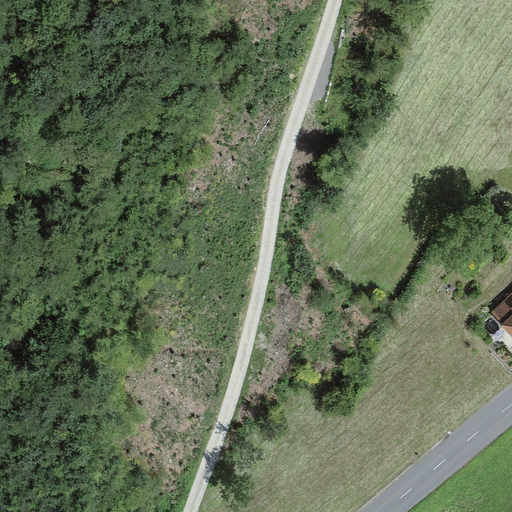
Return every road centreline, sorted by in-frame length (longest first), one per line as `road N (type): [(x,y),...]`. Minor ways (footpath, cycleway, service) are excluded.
road 1 (track): [(181,511),(221,439),(320,141),(354,0)]
road 2 (secondary): [(378,511),(511,402)]
